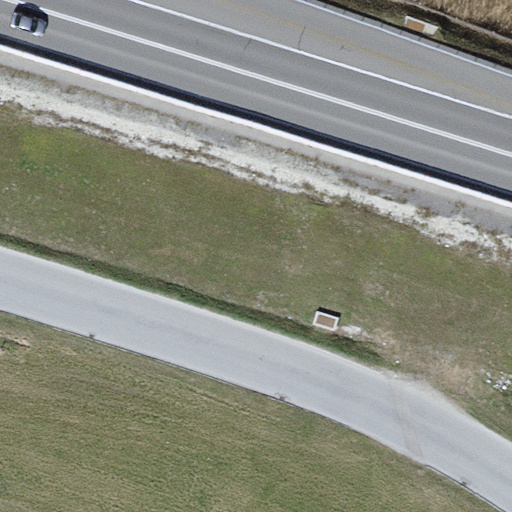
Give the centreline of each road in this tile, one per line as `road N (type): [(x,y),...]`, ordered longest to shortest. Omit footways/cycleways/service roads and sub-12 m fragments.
road 1 (unclassified): [(511,487),(341,391),(0,282)]
road 2 (motorway): [(0,151),(511,300)]
road 3 (motorway): [(511,154),(10,0)]
